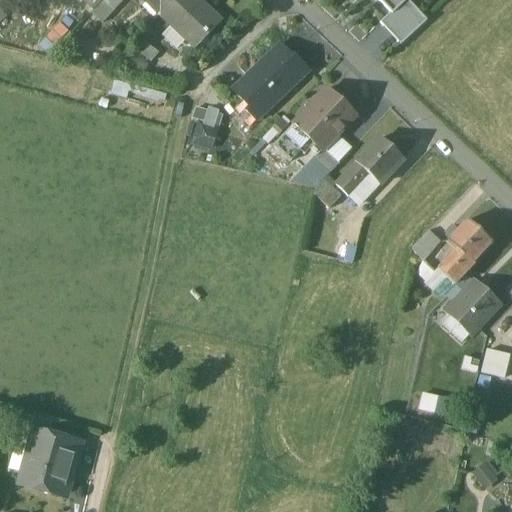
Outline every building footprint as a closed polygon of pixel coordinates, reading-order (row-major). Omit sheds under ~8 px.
[(140,0),(143,3),(144,2),(190,45),(201,33),(205,37),(219,23),(195,0),(140,0)] [(371,0),(388,19),(407,2),(409,0),(371,0)] [(388,19),(381,25),(400,47),(426,23),(407,2),(388,19)] [(279,47),(257,68),(258,70),(234,93),(260,118),(308,72),(292,58),(291,59),(279,47)] [(327,90),(292,127),(320,153),(323,151),(355,116),(327,90)] [(292,127),(292,126),(272,148),(289,164),(305,147),(315,157),(316,158),(320,153),(292,127)] [(379,140),(341,180),(353,192),(368,176),(379,186),(402,161),(379,140)] [(320,153),(316,158),(315,157),(289,184),(315,189),(338,165),(323,151),(320,153)] [(353,192),(341,180),(335,186),(347,198),(353,192)] [(491,244),(466,222),(455,233),(450,229),(445,235),(450,239),(446,243),(461,257),(471,266),(472,265),(491,244)] [(461,257),(443,276),(454,287),(464,276),(473,266),(472,265),(471,266),(461,257)] [(464,276),(454,287),(445,296),(454,306),(473,285),(464,276)] [(454,306),(446,315),(469,337),(498,306),(475,284),(473,285),(454,306)] [(498,355),(487,352),(482,373),(493,375),(498,355)] [(51,423),(24,416),(19,435),(31,439),(33,432),(47,436),(51,423)] [(47,436),(33,432),(31,439),(20,481),(24,487),(65,499),(80,445),(47,436)] [(472,473),(485,490),(500,479),(488,462),(472,473)]
